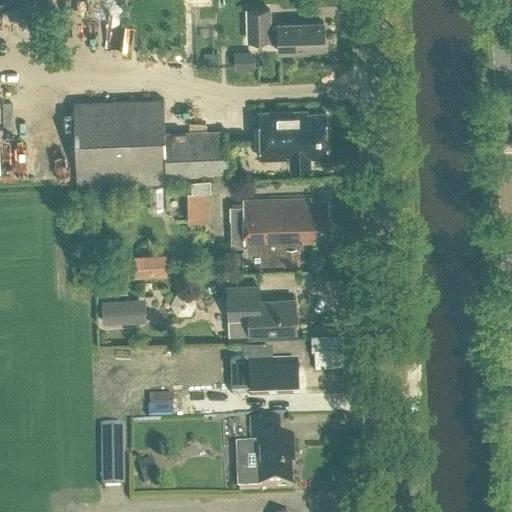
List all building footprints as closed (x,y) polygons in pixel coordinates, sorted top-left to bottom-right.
[(300,46),(323,46),(323,22),(279,23),(271,24),(271,7),(246,7),(247,39),(270,38),(270,41),(280,41),(280,50),(300,50),(300,46)] [(230,66),(248,64),(247,49),(228,50),(230,66)] [(164,98),(74,100),(77,185),(166,182),(166,175),(225,173),(224,129),(164,131),(164,98)] [(259,111),(260,158),(289,157),(289,166),(310,166),(309,156),(326,156),(325,111),(306,112),(306,109),(259,111)] [(190,218),(209,218),(209,190),(189,190),(190,218)] [(310,197),(242,199),(245,263),(284,262),(284,264),(298,263),(297,243),(312,243),(312,236),(330,236),(329,200),(310,200),(310,197)] [(168,273),(167,252),(136,254),(136,274),(168,273)] [(227,317),(248,316),(249,331),(296,330),(295,298),(258,299),(258,284),(226,285),(227,317)] [(145,296),(102,298),(103,321),(146,319),(145,296)] [(353,371),(352,342),(307,344),(308,373),(353,371)] [(267,351),(230,352),(230,379),(252,379),(253,390),(298,390),(297,360),(268,360),(267,351)] [(276,423),(249,424),(251,448),(254,448),(257,493),(290,491),(288,459),(291,457),(290,440),(277,441),(276,423)] [(123,429),(101,429),(102,490),(124,490),(123,429)]
